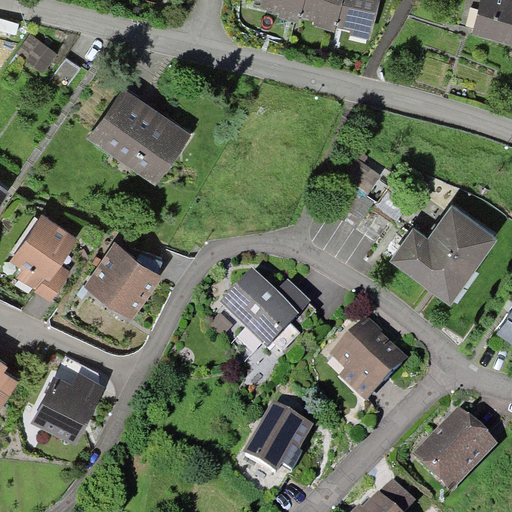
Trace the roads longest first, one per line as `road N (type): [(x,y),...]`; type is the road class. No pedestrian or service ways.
road 1 (residential): [(457,364),(386,299),(304,249),(272,242),(225,248),(201,264),(87,479),(48,511)]
road 2 (residential): [(511,137),(197,41)]
road 3 (residential): [(457,364),(311,511)]
road 4 (residential): [(197,41),(11,0)]
road 5 (unknown): [(272,242),(358,88)]
